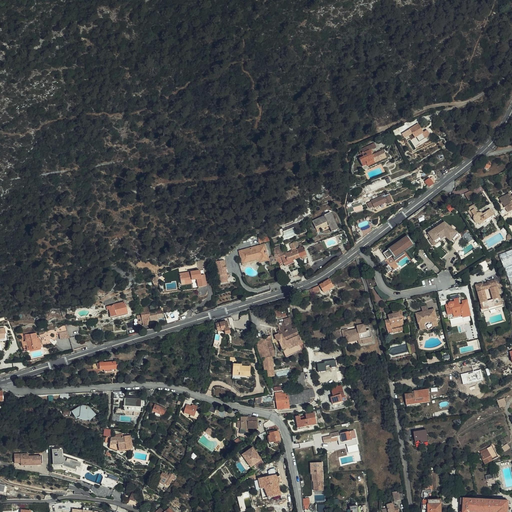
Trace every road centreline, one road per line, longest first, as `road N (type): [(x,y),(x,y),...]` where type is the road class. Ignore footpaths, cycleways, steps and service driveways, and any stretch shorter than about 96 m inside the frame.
road 1 (secondary): [(6,379),(300,287),(360,248)]
road 2 (tertiary): [(301,511),(284,430),(268,415),(160,385),(20,392),(6,379)]
road 3 (secondary): [(360,248),(472,160),(511,114)]
road 4 (residential): [(137,511),(73,496),(0,501)]
road 5 (residential): [(392,385),(411,511)]
